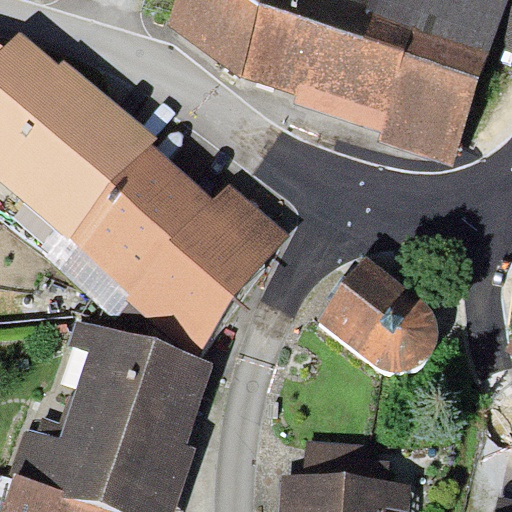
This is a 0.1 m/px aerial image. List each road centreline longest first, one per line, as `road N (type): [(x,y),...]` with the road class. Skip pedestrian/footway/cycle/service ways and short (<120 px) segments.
road 1 (residential): [(336,209),(76,32),(0,14)]
road 2 (unclassified): [(231,511),(248,367),(336,209)]
road 3 (residential): [(511,422),(481,350),(470,208)]
road 4 (unclassified): [(336,209),(470,208)]
